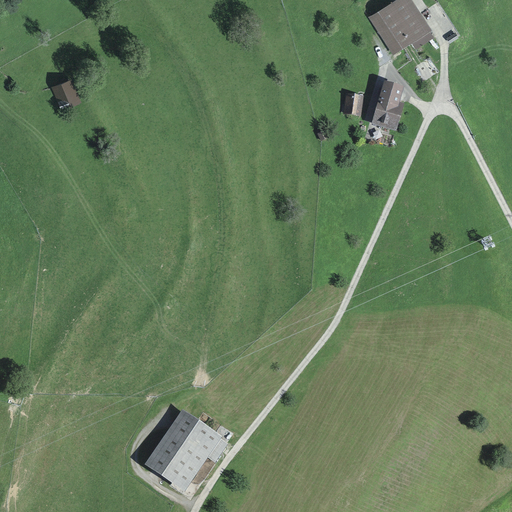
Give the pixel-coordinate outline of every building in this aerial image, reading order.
[(401,0),(375,16),(395,51),(424,34),(403,0),(401,0)] [(77,79),(60,85),(68,106),(85,100),(77,79)] [(370,122),(392,127),(397,128),(402,108),(395,106),(400,90),(379,85),(370,122)] [(357,96),(345,93),(342,112),(354,115),(357,96)] [(156,467),(191,489),(226,435),(191,413),(156,467)]
